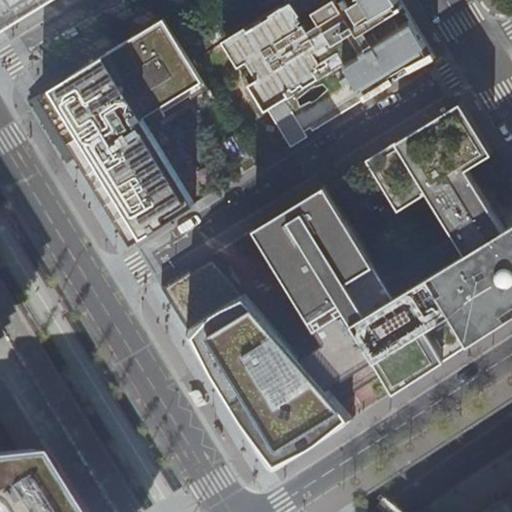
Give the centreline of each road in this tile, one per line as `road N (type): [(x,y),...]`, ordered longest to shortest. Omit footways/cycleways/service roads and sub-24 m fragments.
road 1 (residential): [(93,291),(482,56)]
road 2 (residential): [(265,511),(511,351)]
road 3 (tertiary): [(229,511),(93,291)]
road 4 (tertiary): [(93,291),(0,141)]
road 5 (residential): [(511,435),(398,511)]
road 6 (residential): [(108,0),(0,66)]
